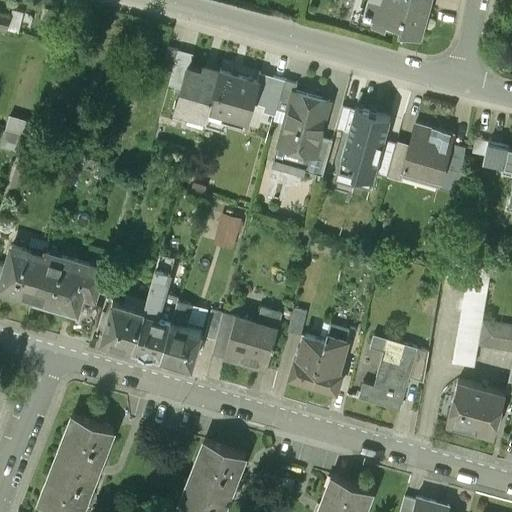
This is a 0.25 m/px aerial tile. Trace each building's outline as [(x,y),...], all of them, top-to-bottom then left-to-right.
[(367,0),(364,12),(370,14),(371,12),(375,13),(373,19),(386,23),(387,17),(401,21),(399,27),(421,33),(430,0),(367,0)] [(0,4),(0,23),(20,28),(24,10),(0,4)] [(179,46),(168,43),(162,64),(173,68),(179,46)] [(194,50),(179,46),(173,68),(169,81),(182,85),(188,63),(190,63),(194,50)] [(190,63),(188,63),(182,85),(178,100),(187,102),(188,109),(207,114),(207,113),(219,71),(190,63)] [(248,75),(221,68),(222,67),(220,66),(219,71),(207,113),(229,119),(231,111),(246,115),(246,116),(247,117),(253,98),(259,77),(257,77),(257,78),(253,77),(251,73),(248,75)] [(285,76),(261,69),(259,77),(253,98),(266,102),(264,108),(275,111),(280,95),(285,76)] [(297,80),(285,76),(280,95),(292,99),(295,88),(297,80)] [(295,88),(292,99),(280,142),(307,150),(314,151),(319,133),(329,97),(295,88)] [(335,126),(348,129),(355,105),(343,102),(335,126)] [(384,135),(390,113),(356,104),(355,105),(348,129),(338,165),(358,171),(355,182),(370,186),(375,169),(384,135)] [(35,121),(10,114),(5,129),(18,132),(31,136),(35,121)] [(454,131),(415,121),(409,141),(402,166),(405,167),(441,177),(439,185),(458,191),(465,149),(450,145),(454,131)] [(18,132),(5,129),(1,142),(14,146),(18,132)] [(31,136),(18,132),(14,146),(26,150),(31,136)] [(331,136),(319,133),(314,151),(307,150),(303,166),(321,171),(331,136)] [(387,173),(397,139),(384,135),(375,169),(387,173)] [(387,173),(387,174),(401,178),(405,167),(402,166),(409,141),(397,138),(397,139),(387,173)] [(511,144),(489,141),(483,159),(511,164),(511,189),(511,195),(511,144)] [(221,209),(214,242),(235,245),(241,213),(221,209)] [(46,253),(12,243),(6,265),(0,263),(0,286),(33,296),(46,253)] [(103,266),(47,249),(46,253),(33,296),(76,309),(77,309),(83,291),(95,295),(103,266)] [(492,261),(450,252),(447,272),(467,276),(452,360),(474,364),(478,343),(511,349),(511,324),(482,320),(492,261)] [(160,254),(143,308),(145,308),(145,310),(144,310),(133,346),(161,354),(171,318),(172,318),(177,298),(178,295),(165,290),(174,259),(160,254)] [(83,291),(77,309),(76,309),(70,328),(91,334),(100,305),(93,303),(95,295),(83,291)] [(202,329),(185,323),(191,302),(177,298),(172,318),(171,318),(161,354),(192,363),(202,329)] [(143,308),(113,299),(102,337),(133,346),(144,310),(145,310),(145,308),(143,308)] [(258,319),(236,312),(235,314),(225,355),(225,356),(258,365),(259,360),(268,363),(273,344),(275,345),(276,340),(274,339),(283,311),(262,305),(258,319)] [(308,311),(294,306),(288,330),(301,334),(308,311)] [(223,310),(211,307),(205,334),(216,337),(223,310)] [(235,314),(223,310),(216,337),(212,352),(225,356),(225,355),(235,314)] [(350,325),(331,320),(325,339),(313,381),(337,388),(346,355),(341,354),(350,325)] [(325,339),(305,333),(301,348),(297,347),(289,375),(313,381),(325,339)] [(417,346),(374,333),(370,345),(383,349),(373,383),(363,380),(358,395),(400,407),(409,375),(417,346)] [(428,349),(417,346),(409,375),(423,378),(428,349)] [(504,391),(459,378),(447,420),(493,433),(504,391)] [(73,412),(39,500),(70,511),(80,511),(114,428),(73,412)] [(202,458),(186,500),(181,499),(176,511),(222,511),(245,453),(205,438),(197,456),(202,458)] [(362,511),(371,489),(336,475),(331,488),(326,487),(316,511),(362,511)] [(411,511),(415,498),(404,494),(398,511),(411,511)] [(445,511),(448,505),(416,496),(415,498),(411,511),(445,511)]
